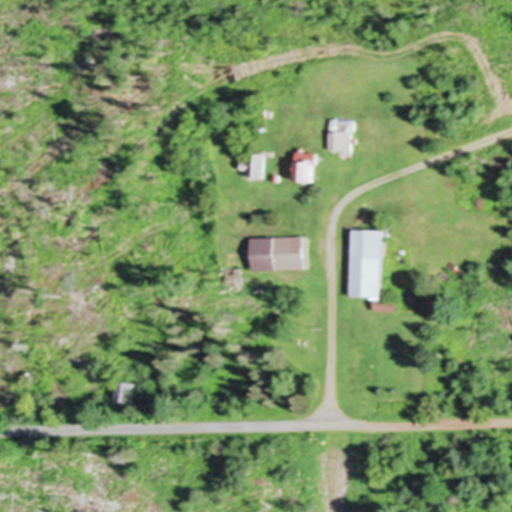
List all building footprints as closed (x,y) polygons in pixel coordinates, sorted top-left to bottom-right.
[(333,151),(355,151),(355,118),(333,118),(333,151)] [(267,178),(267,148),(251,148),(251,160),(244,160),(244,169),(249,169),(249,178),(267,178)] [(319,180),(319,159),(300,159),(300,180),(319,180)] [(356,296),(386,297),(389,229),(358,228),(356,296)] [(308,235),(256,235),(256,268),(308,268),(308,235)] [(120,402),(140,402),(140,380),(120,380),(120,402)]
